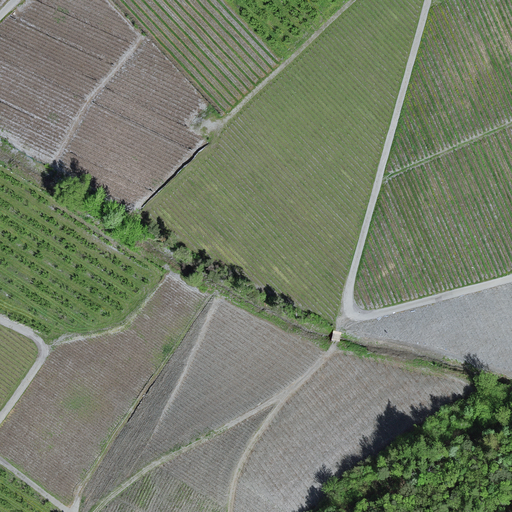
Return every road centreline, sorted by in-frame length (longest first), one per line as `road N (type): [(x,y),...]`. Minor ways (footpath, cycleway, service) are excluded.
road 1 (unclassified): [(429,0),(361,244),(350,312)]
road 2 (track): [(213,294),(75,511)]
road 3 (track): [(334,348),(253,448),(231,511)]
road 4 (unclassified): [(350,312),(364,318),(511,279)]
road 5 (unclassified): [(0,417),(43,353),(35,337),(0,319)]
